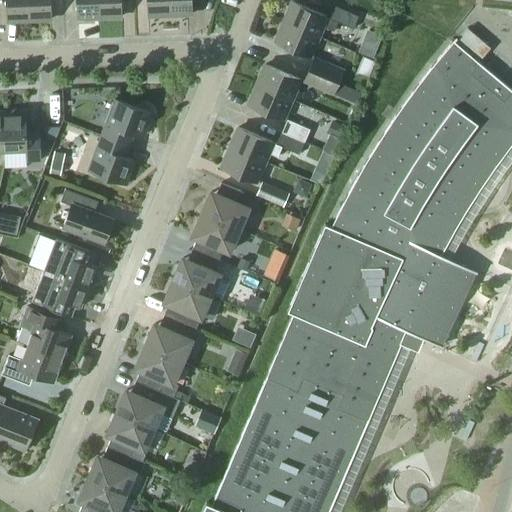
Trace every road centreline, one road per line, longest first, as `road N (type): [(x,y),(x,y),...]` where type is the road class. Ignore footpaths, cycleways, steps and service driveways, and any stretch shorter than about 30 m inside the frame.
road 1 (residential): [(31,496),(51,479),(221,55)]
road 2 (residential): [(0,61),(221,55)]
